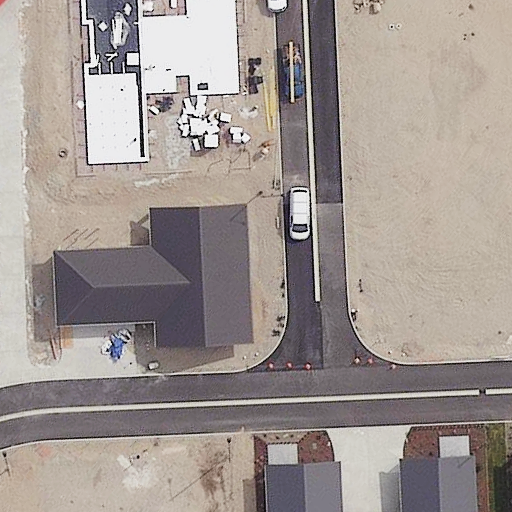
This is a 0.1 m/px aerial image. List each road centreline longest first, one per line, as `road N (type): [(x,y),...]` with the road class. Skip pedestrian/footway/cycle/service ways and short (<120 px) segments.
road 1 (residential): [(315,397),(304,0)]
road 2 (residential): [(315,397),(0,418)]
road 3 (residential): [(511,390),(315,397)]
